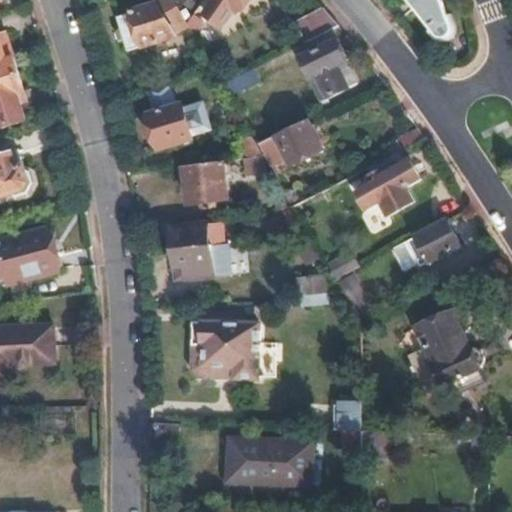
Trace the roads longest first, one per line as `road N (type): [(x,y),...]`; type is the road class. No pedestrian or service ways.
road 1 (residential): [(49,0),(96,150),(115,247),(120,511)]
road 2 (residential): [(350,0),(438,109)]
road 3 (residential): [(438,109),(511,220)]
